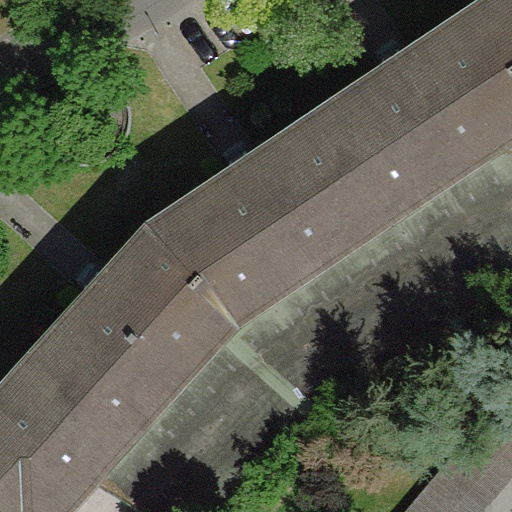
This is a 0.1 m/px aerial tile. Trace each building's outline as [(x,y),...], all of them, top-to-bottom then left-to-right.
[(511,0),(485,0),(472,9),(511,67),(511,0)] [(511,67),(472,9),(320,110),(388,213),(511,130),(511,67)] [(320,110),(167,213),(236,315),(388,213),(320,110)] [(236,315),(128,434),(88,477),(114,494),(142,511),(231,511),(311,423),(511,287),(511,130),(388,213),(236,315)] [(164,210),(38,350),(128,434),(236,315),(167,213),(164,210)] [(57,511),(88,477),(128,434),(38,350),(0,392),(0,511),(57,511)] [(478,511),(511,473),(511,383),(402,511),(478,511)]
